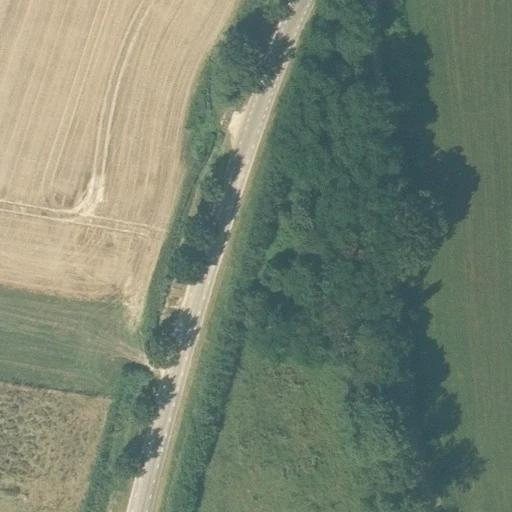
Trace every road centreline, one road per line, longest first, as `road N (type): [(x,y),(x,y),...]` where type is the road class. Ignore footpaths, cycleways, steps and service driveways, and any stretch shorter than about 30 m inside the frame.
road 1 (tertiary): [(138,511),(218,232),(303,0)]
road 2 (unclassified): [(432,511),(405,399),(371,0)]
